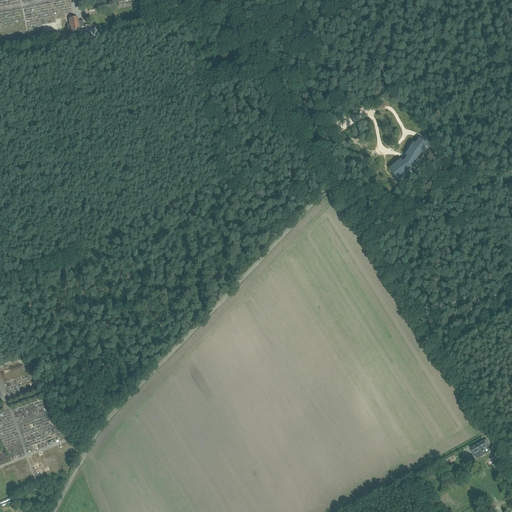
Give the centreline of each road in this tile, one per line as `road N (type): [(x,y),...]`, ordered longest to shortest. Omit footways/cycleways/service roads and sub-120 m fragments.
road 1 (unclassified): [(55,511),(104,424),(331,185)]
road 2 (unclassified): [(0,53),(224,6)]
road 3 (unclassified): [(331,185),(224,6)]
road 4 (unclassified): [(439,350),(331,185)]
road 5 (unclassified): [(511,467),(439,350)]
